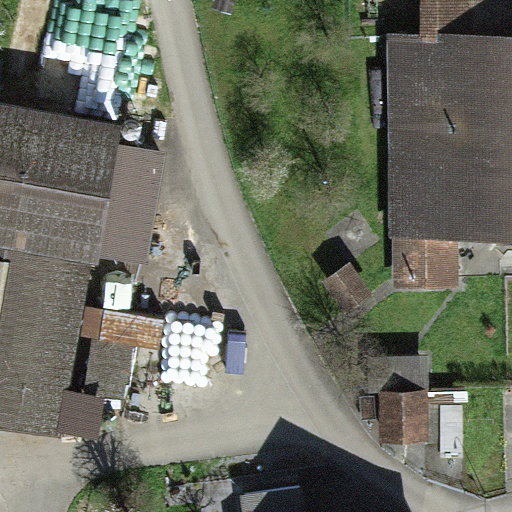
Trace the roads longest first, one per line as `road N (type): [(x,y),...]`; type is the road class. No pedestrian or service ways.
road 1 (residential): [(437,511),(345,457),(287,390),(173,89),(151,0)]
road 2 (unknown): [(287,390),(164,440),(43,476),(31,511)]
